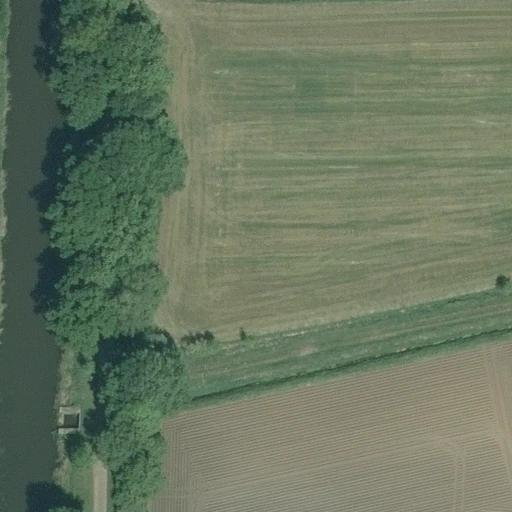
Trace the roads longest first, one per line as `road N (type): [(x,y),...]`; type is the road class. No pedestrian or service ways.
road 1 (unclassified): [(113,0),(100,511)]
road 2 (track): [(101,380),(511,305)]
